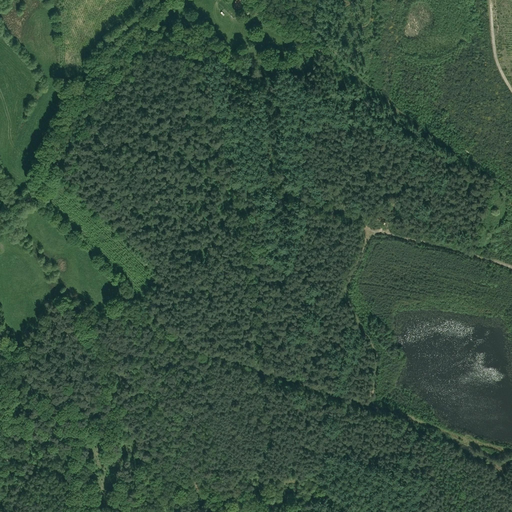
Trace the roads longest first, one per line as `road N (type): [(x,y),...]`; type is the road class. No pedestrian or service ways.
road 1 (track): [(53,160),(166,278),(119,320),(370,403)]
road 2 (track): [(370,403),(378,356),(348,302),(348,280),(367,236),(393,211),(418,123)]
road 3 (track): [(167,0),(104,59),(53,160),(23,202),(0,218)]
